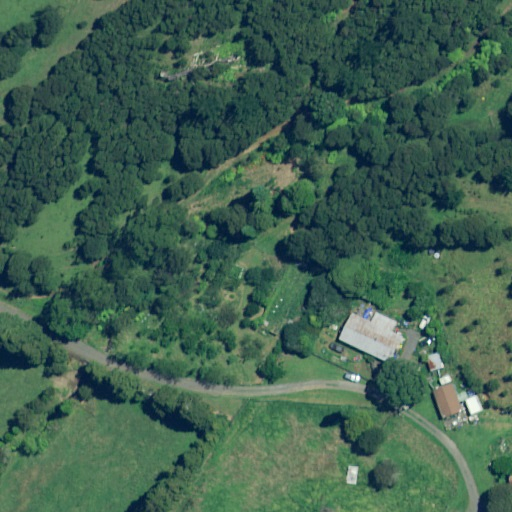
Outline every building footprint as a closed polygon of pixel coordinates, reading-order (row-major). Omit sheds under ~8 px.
[(393,322),(372,313),(368,322),(349,313),(337,339),(386,362),(398,336),(388,332),(393,322)] [(440,366),(435,352),(423,356),(429,370),(440,366)] [(460,411),(446,375),(437,378),(440,386),(430,390),(440,418),(460,411)] [(479,409),(473,393),(462,397),(468,413),(479,409)] [(346,465),(343,482),(353,484),(356,466),(346,465)]
